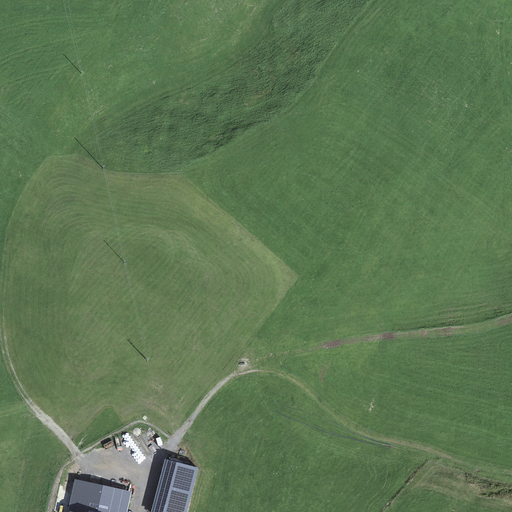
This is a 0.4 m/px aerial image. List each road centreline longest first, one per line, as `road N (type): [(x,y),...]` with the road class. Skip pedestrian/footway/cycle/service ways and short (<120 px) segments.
road 1 (track): [(511,472),(352,426),(269,372),(244,370),(223,381),(192,417)]
road 2 (track): [(50,511),(71,451),(94,426),(123,425),(161,457)]
